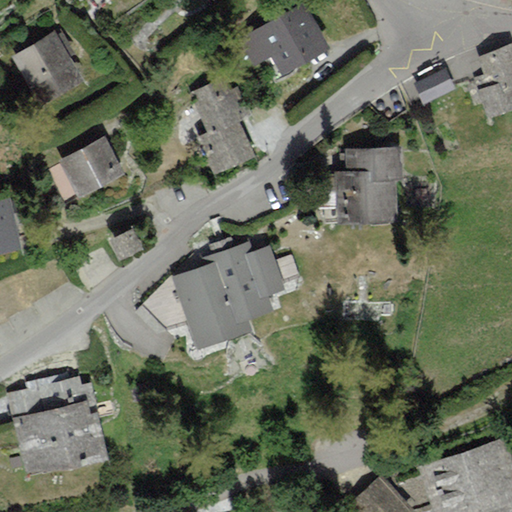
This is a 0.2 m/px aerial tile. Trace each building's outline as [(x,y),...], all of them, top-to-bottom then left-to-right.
[(311,5),(244,38),(260,69),(282,56),(292,71),(336,49),(311,5)] [(64,31),(20,58),(46,101),(90,74),(64,31)] [(491,76),(481,80),(497,118),(511,111),(511,45),(484,58),(491,76)] [(421,84),(432,104),(458,89),(447,69),(421,84)] [(214,134),(204,141),(219,175),(261,157),(246,124),(255,122),(235,77),(197,95),(214,134)] [(387,94),(372,104),(381,117),(396,107),(387,94)] [(112,139),(68,162),(87,197),(130,174),(112,139)] [(410,147),(352,150),(353,170),(343,170),(345,224),(406,221),(403,178),(412,178),(410,147)] [(19,196),(0,200),(0,253),(32,245),(19,196)] [(141,227),(117,239),(127,261),(151,249),(141,227)] [(215,267),(180,280),(206,352),(261,332),(257,321),(280,313),(275,298),(292,291),(276,248),(260,254),(256,242),(212,258),(215,267)] [(298,334),(278,341),(285,362),(306,354),(298,334)] [(90,379),(11,399),(31,477),(110,457),(90,379)] [(511,511),(511,442),(424,469),(442,511),(511,511)] [(419,511),(386,481),(359,509),(362,511),(419,511)]
